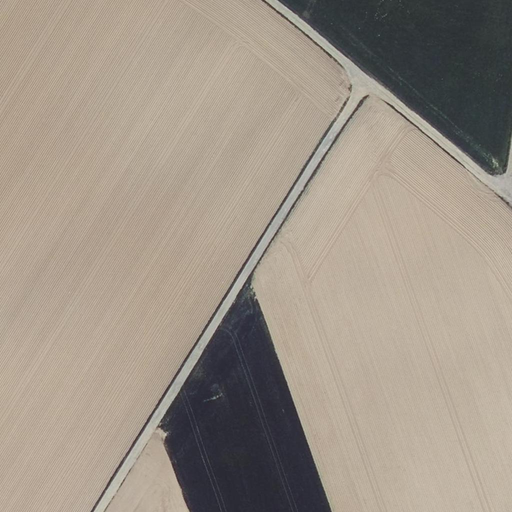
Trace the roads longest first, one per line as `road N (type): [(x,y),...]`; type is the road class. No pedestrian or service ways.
road 1 (track): [(372,80),(268,232),(97,511)]
road 2 (track): [(277,0),(507,189)]
